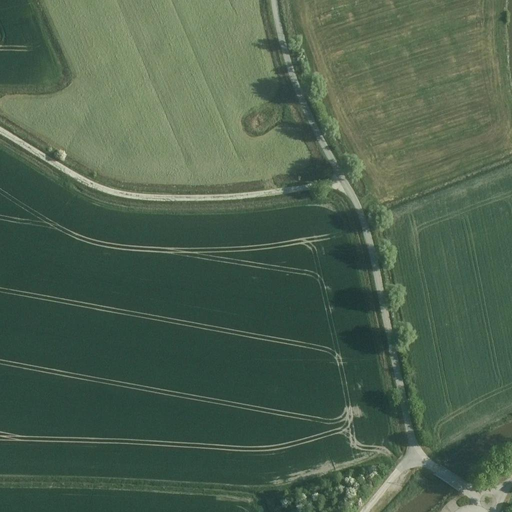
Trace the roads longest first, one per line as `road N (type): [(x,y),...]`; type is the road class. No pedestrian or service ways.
road 1 (unclassified): [(417,453),(367,226),(300,88),(276,0)]
road 2 (track): [(0,130),(107,190),(178,207),(345,179)]
